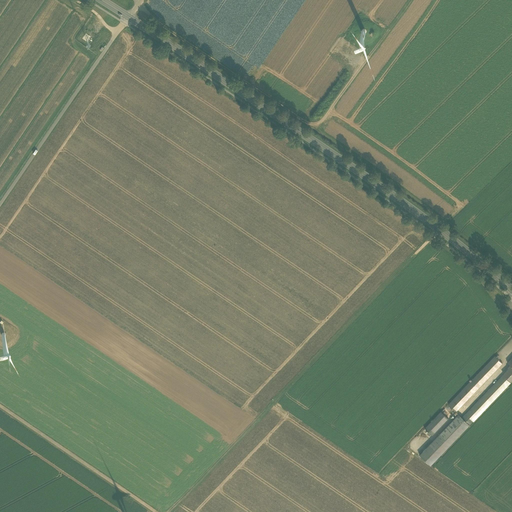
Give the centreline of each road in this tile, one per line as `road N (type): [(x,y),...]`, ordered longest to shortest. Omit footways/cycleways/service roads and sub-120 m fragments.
road 1 (secondary): [(511,291),(367,177),(128,17)]
road 2 (track): [(167,511),(439,229)]
road 3 (track): [(135,0),(315,128),(410,0)]
road 4 (track): [(315,128),(511,274)]
road 5 (unclassified): [(0,203),(128,17)]
road 6 (track): [(0,405),(155,511)]
